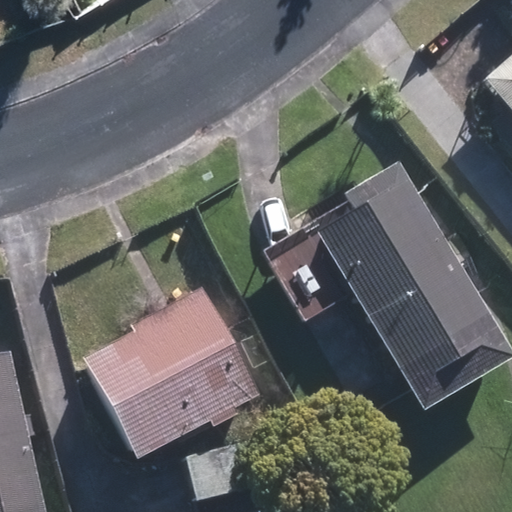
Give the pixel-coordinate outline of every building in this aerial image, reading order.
[(511,51),(474,85),(511,128),(511,51)] [(298,325),(344,298),(410,413),(505,359),(395,168),(302,221),(311,237),(263,265),(298,325)] [(258,399),(203,290),(70,356),(124,465),(258,399)] [(0,511),(33,511),(7,352),(0,353),(0,511)] [(251,436),(179,454),(191,504),(264,487),(251,436)] [(280,511),(278,503),(242,511),(280,511)]
